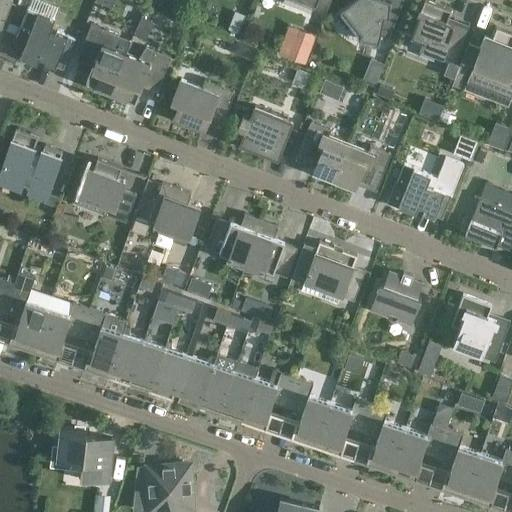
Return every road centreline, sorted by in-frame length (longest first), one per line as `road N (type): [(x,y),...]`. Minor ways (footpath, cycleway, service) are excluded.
road 1 (residential): [(511,277),(0,79)]
road 2 (residential): [(252,453),(0,368)]
road 3 (residential): [(430,511),(252,453)]
